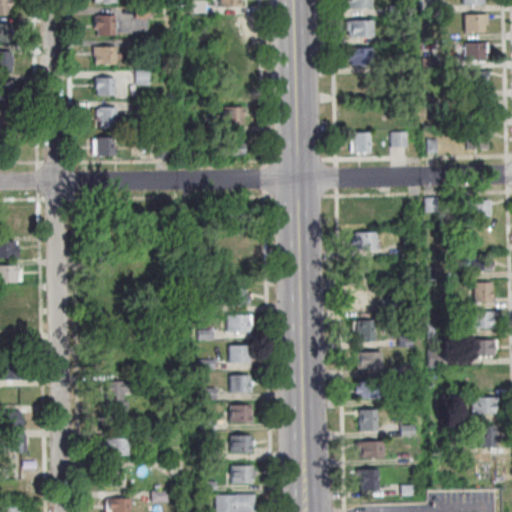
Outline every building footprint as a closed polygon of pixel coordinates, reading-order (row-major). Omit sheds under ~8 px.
[(0,0),(12,0),(12,8),(10,8),(10,14),(0,14),(0,0)] [(368,0),(368,9),(349,10),(349,8),(344,8),(344,0),(368,0)] [(388,6),(402,5),(403,16),(388,17),(388,6)] [(133,8),(148,9),(148,19),(133,19),(133,8)] [(483,24),(483,30),(463,31),(463,14),(486,13),(486,24),(483,24)] [(96,14),(113,14),(113,34),(96,35),(96,28),(92,28),(92,18),(96,18),(96,14)] [(348,30),(345,30),(344,21),(348,21),(348,20),(371,19),(371,37),(349,38),(348,30)] [(212,37),(243,37),(243,20),(212,20),(212,37)] [(0,22),(11,22),(11,42),(0,41),(0,22)] [(463,42),(482,42),(482,52),(484,51),(484,60),(464,61),(463,42)] [(91,46),(114,46),(114,53),(120,53),(120,60),(114,59),(115,64),(93,64),(92,55),(91,56),(91,46)] [(349,48),(370,47),(371,66),(350,67),(349,48)] [(219,66),(243,66),(243,50),(219,50),(219,66)] [(0,51),(11,51),(11,73),(0,73),(0,51)] [(464,70),(483,69),(484,89),(465,90),(464,70)] [(134,70),(148,70),(148,85),(134,85),(134,70)] [(93,76),(113,76),(113,94),(95,94),(94,88),(93,88),(93,76)] [(241,78),(218,78),(218,96),(241,96),(241,78)] [(0,80),(13,80),(14,99),(0,99),(0,80)] [(464,99),(485,98),(486,117),(465,118),(464,99)] [(133,100),(148,101),(148,114),(133,114),(133,100)] [(97,106),(115,107),(116,127),(97,127),(98,116),(94,116),(94,108),(97,108),(97,106)] [(221,106),(242,106),(242,123),(221,123),(221,106)] [(0,109),(13,109),(13,127),(0,127),(0,109)] [(466,149),(466,139),(453,139),(453,132),(485,130),(485,140),(486,140),(486,149),(466,149)] [(348,132),(368,132),(369,153),(349,153),(348,132)] [(389,132),(405,132),(405,148),(389,148),(389,132)] [(94,136),(113,136),(113,154),(94,155),(94,136)] [(221,136),(240,136),(240,142),(243,142),(243,154),(221,153),(221,136)] [(426,139),(436,139),(436,153),(426,153),(426,139)] [(155,144),(168,144),(168,159),(155,158),(155,144)] [(436,212),(423,212),(423,197),(435,197),(436,212)] [(465,206),(465,200),(488,199),(488,216),(461,216),(461,206),(465,206)] [(370,201),(350,201),(350,223),(370,223),(370,201)] [(224,222),(223,203),(244,203),(245,222),(224,222)] [(1,212),(19,212),(19,231),(2,231),(1,212)] [(115,216),(94,216),(94,253),(115,253),(115,216)] [(490,225),(466,225),(466,243),(490,243),(490,225)] [(244,237),(246,237),(246,249),(224,250),(224,231),(244,231),(244,237)] [(350,237),(354,236),(354,231),(375,231),(375,249),(354,250),(354,243),(350,243),(350,237)] [(14,244),(17,244),(17,258),(0,258),(0,240),(14,240),(14,244)] [(467,271),(467,255),(489,254),(490,270),(467,271)] [(246,259),(226,259),(226,278),(246,278),(246,259)] [(0,264),(17,264),(17,269),(20,269),(20,280),(16,280),(16,282),(0,282),(0,264)] [(91,297),(119,322),(132,307),(105,281),(91,297)] [(473,282),(490,282),(490,302),(473,302),(473,282)] [(226,306),(225,288),(245,288),(245,292),(247,292),(248,305),(226,306)] [(0,305),(20,306),(20,290),(0,290),(0,305)] [(373,291),(352,291),(352,308),(373,308),(373,291)] [(209,313),(194,313),(194,302),(208,301),(209,313)] [(467,328),(467,311),(495,310),(495,315),(491,315),(491,327),(467,328)] [(0,330),(18,330),(18,313),(0,312),(0,330)] [(225,314),(247,314),(247,333),(225,333),(225,314)] [(357,342),(356,319),(373,319),(374,341),(357,342)] [(425,325),(440,324),(441,338),(426,338),(425,325)] [(196,330),(211,330),(211,340),(196,341),(196,330)] [(397,336),(411,336),(411,347),(397,347),(397,336)] [(0,337),(18,337),(18,349),(15,349),(15,355),(0,355),(0,337)] [(468,356),(468,339),(492,339),(492,356),(468,356)] [(227,346),(250,345),(250,356),(248,356),(248,363),(227,363),(227,346)] [(426,351),(440,350),(441,366),(426,366),(426,351)] [(357,360),(353,361),(352,353),(356,353),(356,351),(380,351),(380,368),(357,368),(357,360)] [(128,371),(128,352),(106,352),(106,371),(128,371)] [(2,359),(19,359),(19,380),(2,380),(2,359)] [(213,360),(213,370),(197,370),(197,361),(213,360)] [(412,376),(399,377),(399,366),(412,366),(412,376)] [(228,375),(248,375),(248,392),(228,393),(228,375)] [(126,413),(105,413),(104,381),(131,380),(131,392),(121,393),(121,401),(126,400),(126,413)] [(358,386),(357,381),(378,380),(379,398),(358,398),(358,392),(353,393),(353,386),(358,386)] [(214,388),(214,400),(199,400),(199,389),(214,388)] [(398,396),(411,395),(411,406),(398,406),(398,396)] [(492,401),(493,414),(470,414),(469,397),(497,396),(497,401),(492,401)] [(228,405),(249,404),(249,423),(228,423),(228,405)] [(358,409),(375,408),(375,430),(359,431),(358,409)] [(0,410),(20,410),(20,417),(23,417),(23,428),(0,428),(0,410)] [(214,420),(214,430),(199,431),(198,420),(214,420)] [(399,425),(413,424),(413,435),(399,435),(399,425)] [(469,431),(478,431),(478,425),(492,425),(492,446),(478,446),(478,441),(470,441),(469,431)] [(145,440),(144,430),(159,430),(159,440),(145,440)] [(21,451),(0,451),(0,433),(20,433),(21,451)] [(229,435),(249,434),(250,453),(229,453),(229,435)] [(107,446),(104,446),(104,438),(126,437),(126,453),(107,454),(107,446)] [(359,450),(355,450),(355,441),(382,440),(383,458),(359,458),(359,450)] [(460,453),(446,453),(446,441),(460,441),(460,453)] [(215,450),(215,460),(200,461),(199,450),(215,450)] [(472,470),(485,470),(485,459),(472,459),(472,470)] [(123,487),(101,488),(101,465),(122,465),(123,487)] [(250,469),(253,469),(254,475),(251,475),(251,483),(230,484),(229,465),(250,465),(250,469)] [(360,491),(360,475),(356,475),(356,468),(376,468),(377,490),(360,491)] [(23,479),(0,478),(0,495),(23,496),(23,479)] [(215,481),(215,491),(200,492),(200,482),(215,481)] [(399,484),(415,484),(416,496),(399,496),(399,484)] [(150,491),(166,491),(167,502),(150,503),(150,491)] [(213,511),(213,494),(253,493),(253,511),(213,511)] [(106,511),(106,498),(129,498),(129,511),(106,511)] [(0,511),(0,503),(22,503),(22,511),(0,511)]
